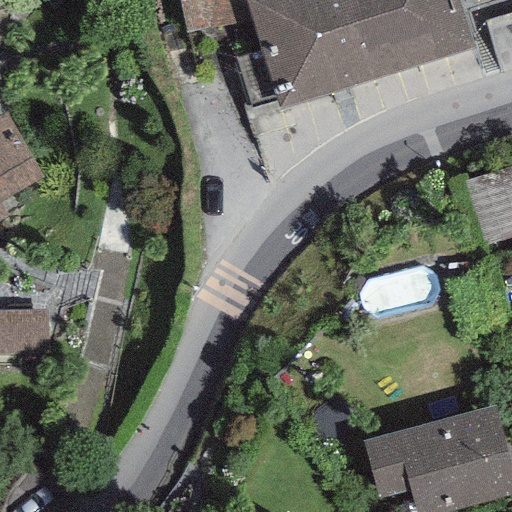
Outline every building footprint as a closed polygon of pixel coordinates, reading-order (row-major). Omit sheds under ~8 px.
[(178,0),(184,34),(251,22),(243,0),(178,0)] [(457,0),(243,0),(251,22),(278,110),(473,50),(457,0)] [(0,222),(8,217),(0,202),(0,201),(43,177),(6,112),(0,114),(0,222)] [(0,356),(48,356),(47,310),(0,310),(0,356)] [(511,470),(495,406),(362,441),(378,500),(409,492),(414,511),(446,511),(511,494),(511,470)]
